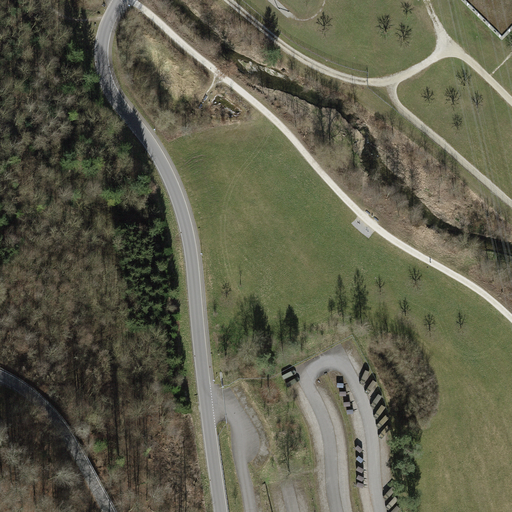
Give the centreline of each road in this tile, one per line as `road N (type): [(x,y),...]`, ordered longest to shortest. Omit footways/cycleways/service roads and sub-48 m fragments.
road 1 (track): [(511,318),(377,228),(272,117),(132,0)]
road 2 (track): [(227,0),(303,58),(356,80),(401,76),(451,44)]
road 3 (track): [(511,204),(398,105),(389,80)]
road 4 (track): [(426,0),(445,38),(511,101)]
